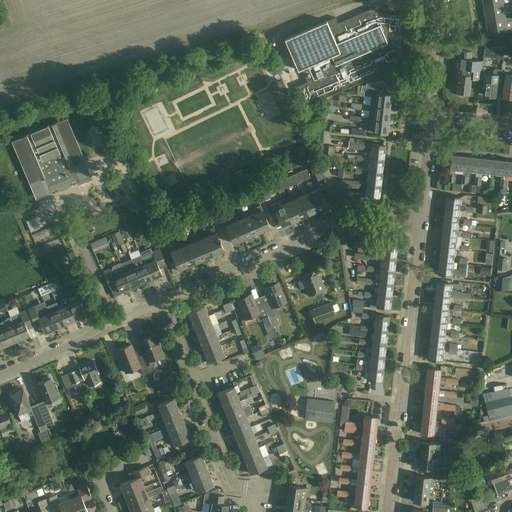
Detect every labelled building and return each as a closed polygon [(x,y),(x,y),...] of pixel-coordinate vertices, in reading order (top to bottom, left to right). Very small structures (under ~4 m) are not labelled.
[(482,0),(484,11),(504,7),(503,6),(502,0),(482,0)] [(486,23),(505,20),(505,18),(504,10),(511,8),(511,6),(511,5),(503,6),(504,7),(484,11),(486,23)] [(336,18),(327,21),(285,39),(298,70),(302,68),(307,82),(296,87),(304,104),(322,96),(401,62),(406,16),(378,13),(378,10),(370,9),(338,23),(336,18)] [(511,21),(511,16),(505,18),(505,20),(486,23),(488,35),(507,32),(506,22),(511,21)] [(484,47),(483,56),(490,57),(491,48),(484,47)] [(483,61),(471,59),(472,52),(459,51),(458,58),(453,57),(452,67),(457,68),(457,75),(459,75),(457,85),(455,86),(457,91),(457,92),(459,96),(465,93),(469,93),(469,91),(473,89),(470,83),(471,77),(481,78),(483,61)] [(496,81),(500,82),(501,75),(490,73),(490,80),(484,80),(483,95),(495,96),(496,81)] [(503,97),(511,98),(511,74),(505,74),(503,97)] [(364,96),(371,97),(370,105),(389,107),(391,94),(372,92),(372,87),(361,85),(361,91),(364,91),(364,96)] [(388,120),(389,107),(370,105),(351,103),(351,109),(362,110),(362,109),(369,110),(369,111),(376,112),(375,119),(388,120)] [(53,187),(54,188),(55,188),(58,190),(63,189),(66,188),(69,185),(71,181),(72,181),(71,179),(74,178),(76,182),(92,176),(68,118),(12,142),(36,199),(52,193),(50,188),(53,187)] [(375,119),(369,118),(368,122),(374,122),(373,132),(386,134),(388,120),(375,119)] [(371,150),(370,157),(384,158),(385,145),(349,141),(348,148),(357,149),(358,147),(365,148),(365,150),(371,150)] [(336,153),(335,153),(328,152),(327,163),(337,164),(338,160),(340,160),(341,154),(336,153)] [(450,168),(463,170),(465,156),(452,155),(450,168)] [(478,158),(465,156),(463,170),(476,171),(478,158)] [(382,171),(384,158),(370,157),(369,170),(382,171)] [(476,171),(489,173),(491,159),(478,158),(476,171)] [(504,161),(491,159),(489,173),(502,174),(504,161)] [(511,161),(504,161),(502,174),(511,175),(511,161)] [(301,171),(303,175),(312,172),(315,179),(321,177),(316,165),(301,171)] [(369,170),(367,183),(381,184),(382,171),(369,170)] [(379,197),(381,184),(367,183),(342,180),(341,186),(353,187),(353,186),(361,187),(367,188),(366,196),(379,197)] [(267,191),(276,187),(275,183),(260,189),(265,200),(270,198),(267,191)] [(319,188),(310,192),(318,211),(327,207),(319,188)] [(260,189),(245,195),(246,197),(247,199),(256,196),(259,203),(265,200),(260,189)] [(309,215),(318,211),(310,192),(301,196),(309,215)] [(244,193),(235,196),(237,200),(238,203),(247,199),(246,197),(245,195),(244,193)] [(309,215),(301,196),(297,198),(295,193),(290,195),(292,200),(300,219),(309,215)] [(286,197),(288,202),(283,203),(291,222),(300,219),(292,200),(290,195),(286,197)] [(459,204),(460,197),(447,196),(445,209),(458,210),(458,211),(486,214),(493,215),(495,198),(480,196),(478,208),(465,206),(465,204),(459,204)] [(291,222),(283,203),(282,200),(273,204),(275,207),(274,207),(282,226),(283,226),(284,228),(292,224),(291,222)] [(212,209),(217,221),(223,218),(220,211),(229,207),(228,204),(227,203),(212,209)] [(251,209),(253,213),(261,232),(270,228),(260,205),(251,209)] [(212,223),(217,221),(212,209),(198,215),(200,219),(209,216),(212,223)] [(457,223),(458,211),(458,210),(445,209),(444,222),(457,223)] [(252,236),(261,232),(253,213),(248,215),(246,211),(242,213),(244,217),(252,236)] [(243,240),(252,236),(244,217),(242,213),(238,215),(240,219),(235,221),(243,240)] [(191,223),(200,219),(198,215),(189,219),(191,223)] [(243,240),(235,221),(233,216),(224,220),(226,225),(234,244),(243,240)] [(36,217),(26,221),(31,232),(40,228),(36,217)] [(192,226),(191,223),(189,219),(180,223),(182,227),(185,225),(187,229),(192,226)] [(443,234),(455,236),(469,238),(470,233),(462,232),(462,231),(456,231),(457,223),(444,222),(443,234)] [(173,231),(182,227),(180,223),(171,227),(173,231)] [(156,233),(161,244),(167,242),(164,235),(173,231),(171,227),(156,233)] [(210,229),(212,234),(207,236),(215,255),(224,251),(216,232),(214,227),(210,229)] [(97,247),(113,239),(109,231),(93,239),(97,247)] [(111,234),(116,246),(124,242),(120,231),(111,234)] [(206,259),(215,255),(207,236),(202,238),(201,234),(196,236),(198,240),(206,259)] [(441,247),(454,249),(455,242),(455,236),(443,234),(441,247)] [(189,244),(197,262),(206,259),(198,240),(196,236),(192,238),(194,242),(189,244)] [(188,266),(197,262),(189,244),(184,246),(183,242),(178,244),(180,248),(188,266)] [(384,242),(383,255),(396,256),(397,243),(384,242)] [(179,270),(188,266),(180,248),(178,244),(174,245),(176,249),(171,251),(179,270)] [(441,247),(440,260),(453,262),(454,249),(441,247)] [(144,262),(141,255),(144,262),(151,279),(162,275),(160,269),(167,266),(160,248),(152,251),(155,257),(144,262)] [(54,266),(69,259),(64,249),(49,256),(54,266)] [(381,268),(394,269),(396,256),(383,255),(377,254),(369,253),(357,252),(356,258),(368,260),(368,258),(376,259),(375,260),(382,261),(381,268)] [(141,283),(151,279),(144,262),(141,255),(131,259),(134,266),(141,283)] [(507,258),(499,257),(497,270),(506,270),(507,258)] [(134,266),(131,259),(121,263),(121,262),(120,263),(121,266),(131,288),(141,283),(134,266)] [(458,269),(452,268),(453,262),(440,260),(438,273),(465,277),(465,272),(458,271),(458,269)] [(120,292),(131,288),(121,266),(120,263),(113,266),(112,269),(112,270),(104,273),(110,288),(117,285),(120,292)] [(393,282),(394,269),(381,268),(367,266),(367,271),(374,272),(374,273),(380,274),(380,280),(380,281),(393,282)] [(482,276),(489,276),(490,268),(482,268),(482,276)] [(319,278),(316,270),(302,276),(304,280),(298,282),(301,289),(305,287),(309,296),(321,290),(322,294),(326,292),(325,289),(320,277),(319,278)] [(64,275),(45,281),(49,293),(67,287),(64,275)] [(380,280),(357,278),(357,283),(373,284),(373,286),(379,286),(378,293),(391,295),(393,282),(380,281),(380,280)] [(504,290),(505,278),(502,278),(496,279),(495,289),(504,290)] [(276,283),(276,281),(274,281),(270,282),(269,284),(270,286),(264,288),(270,302),(264,305),(272,326),(279,323),(273,307),(286,302),(278,282),(276,283)] [(470,299),(470,294),(456,292),(456,290),(449,289),(450,283),(437,281),(436,294),(449,296),(470,299)] [(83,308),(89,306),(82,289),(75,292),(78,299),(68,303),(74,315),(76,320),(86,315),(83,308)] [(390,308),(391,295),(378,293),(364,292),(364,297),(372,297),(372,298),(378,299),(377,307),(390,308)] [(266,328),(272,326),(264,305),(257,307),(251,294),(245,296),(245,295),(243,294),(239,295),(238,297),(239,299),(237,299),(245,319),(259,313),(266,328)] [(434,307),(447,309),(448,304),(449,296),(436,294),(434,307)] [(76,320),(74,315),(68,303),(66,298),(61,300),(63,305),(58,307),(64,320),(66,324),(76,320)] [(22,302),(11,306),(14,312),(25,308),(22,302)] [(45,333),(55,329),(53,324),(48,311),(46,307),(44,302),(28,309),(35,326),(41,323),(45,333)] [(66,324),(64,320),(58,307),(56,302),(46,307),(48,311),(53,324),(55,329),(66,324)] [(315,322),(336,314),(331,303),(310,311),(315,322)] [(188,312),(192,322),(209,315),(205,305),(188,312)] [(434,307),(433,320),(446,322),(446,317),(447,309),(434,307)] [(12,323),(19,338),(20,340),(30,335),(27,329),(33,327),(26,310),(19,313),(20,313),(10,317),(12,323)] [(376,314),(374,327),(387,329),(389,316),(376,314)] [(213,325),(209,315),(192,322),(196,332),(213,325)] [(20,340),(19,338),(12,323),(10,317),(7,319),(9,324),(2,327),(9,344),(20,340)] [(444,335),(446,322),(433,320),(431,333),(444,335)] [(196,332),(200,342),(217,335),(213,325),(196,332)] [(0,327),(0,348),(9,344),(2,327),(0,327)] [(374,327),(373,340),(386,342),(387,329),(374,327)] [(323,331),(312,336),(315,344),(326,339),(323,331)] [(431,333),(430,346),(443,348),(444,335),(431,333)] [(143,340),(148,353),(142,355),(149,372),(155,370),(152,363),(151,360),(164,355),(156,335),(143,340)] [(221,346),(217,335),(200,342),(204,352),(221,346)] [(385,355),(386,342),(373,340),(371,353),(385,355)] [(251,347),(255,358),(265,353),(260,343),(251,347)] [(143,375),(149,372),(142,355),(137,357),(131,345),(116,350),(125,373),(140,367),(143,375)] [(225,356),(221,346),(204,352),(208,363),(225,356)] [(442,361),(443,348),(430,346),(428,359),(442,361)] [(371,359),(370,366),(383,368),(385,355),(371,353),(365,353),(365,358),(371,359)] [(69,374),(62,376),(69,393),(76,391),(74,386),(75,385),(74,383),(80,381),(85,379),(88,386),(101,381),(97,374),(98,373),(93,361),(80,367),(82,372),(77,374),(76,371),(69,373),(69,374)] [(295,381),(304,378),(299,364),(290,367),(295,381)] [(382,381),(383,368),(370,366),(368,379),(382,381)] [(427,367),(426,380),(439,382),(445,382),(446,378),(440,377),(441,369),(427,367)] [(51,378),(50,378),(49,376),(42,379),(43,381),(38,383),(48,408),(53,406),(50,400),(58,397),(56,392),(58,391),(56,384),(53,385),(51,378)] [(171,389),(167,379),(157,384),(162,394),(171,389)] [(444,395),(444,391),(438,390),(439,382),(426,380),(425,393),(438,395),(444,395)] [(218,393),(222,403),(239,397),(234,387),(218,393)] [(490,392),(492,401),(510,396),(508,388),(490,392)] [(10,394),(18,413),(26,410),(29,416),(33,414),(23,389),(18,391),(17,389),(10,392),(11,394),(10,394)] [(436,407),(442,408),(443,404),(443,402),(437,402),(438,395),(425,393),(423,406),(436,407)] [(511,408),(511,405),(510,396),(485,402),(488,414),(511,408)] [(222,403),(226,413),(243,407),(247,405),(245,399),(240,401),(239,397),(222,403)] [(157,405),(162,415),(178,408),(174,398),(157,405)] [(315,418),(332,420),(334,403),(316,401),(315,410),(311,410),(310,416),(315,417),(315,418)] [(145,404),(134,408),(136,414),(148,409),(145,404)] [(423,406),(422,419),(435,420),(436,407),(423,406)] [(226,413),(230,424),(247,417),(243,407),(226,413)] [(160,421),(162,427),(166,425),(182,418),(178,408),(162,415),(163,419),(160,421)] [(0,429),(3,437),(14,432),(6,412),(0,414),(0,429)] [(42,415),(48,429),(55,426),(50,412),(42,415)] [(48,429),(42,415),(35,418),(40,432),(48,429)] [(378,416),(364,415),(363,423),(346,421),(345,426),(363,428),(376,429),(378,416)] [(256,421),(258,427),(271,422),(270,416),(256,421)] [(230,424),(234,434),(251,427),(247,417),(230,424)] [(166,425),(162,427),(164,432),(168,430),(170,435),(186,428),(182,418),(166,425)] [(148,421),(140,424),(142,427),(149,425),(151,430),(161,426),(159,421),(154,422),(153,419),(148,421)] [(433,433),(435,420),(422,419),(420,432),(433,433)] [(234,434),(238,444),(255,437),(253,433),(257,431),(255,425),(251,427),(234,434)] [(362,433),(361,441),(375,442),(376,429),(363,428),(345,426),(344,431),(362,433)] [(167,436),(171,446),(174,445),(191,439),(186,428),(170,435),(167,436)] [(147,436),(150,443),(154,441),(165,437),(162,430),(147,436)] [(511,430),(503,434),(506,441),(511,438),(511,430)] [(259,447),(255,437),(238,444),(242,454),(259,447)] [(440,439),(440,445),(447,446),(455,447),(456,440),(440,439)] [(361,441),(360,454),(373,455),(375,442),(361,441)] [(420,454),(434,456),(439,456),(440,451),(435,450),(436,443),(422,441),(420,454)] [(285,447),(284,443),(272,448),(274,452),(278,450),(285,447)] [(455,447),(447,446),(446,454),(454,454),(455,447)] [(242,454),(247,464),(263,457),(259,447),(242,454)] [(359,459),(358,467),(372,468),(373,455),(360,454),(342,451),(341,457),(359,459)] [(185,461),(189,471),(206,465),(202,454),(185,461)] [(440,456),(439,456),(434,456),(420,454),(419,467),(433,468),(434,461),(440,462),(440,456)] [(265,461),(263,457),(247,464),(251,474),(267,467),(267,466),(270,465),(268,460),(265,461)] [(511,460),(487,470),(492,483),(493,483),(497,494),(511,488),(511,460)] [(340,470),(358,472),(357,479),(370,481),(372,468),(358,467),(340,464),(340,470)] [(191,476),(187,477),(190,483),(193,482),(210,475),(206,465),(189,471),(191,476)] [(120,484),(123,492),(125,491),(126,495),(144,487),(140,477),(149,474),(147,467),(131,473),(134,479),(120,484)] [(84,470),(73,474),(75,479),(86,476),(84,470)] [(163,474),(166,481),(170,480),(168,475),(172,473),(171,470),(166,472),(167,472),(163,474)] [(193,482),(190,483),(189,483),(192,489),(196,487),(197,492),(214,485),(210,475),(193,482)] [(429,490),(433,490),(435,479),(430,478),(430,477),(416,475),(414,488),(429,490)] [(355,492),(369,494),(370,481),(357,479),(355,479),(355,484),(356,485),(355,492)] [(70,499),(75,511),(88,511),(83,500),(91,497),(85,482),(76,485),(78,489),(68,494),(70,499)] [(170,496),(177,493),(174,485),(167,488),(167,490),(170,496)] [(307,488),(289,485),(287,496),(306,499),(307,488)] [(146,492),(144,487),(126,495),(128,499),(126,499),(129,506),(148,498),(162,492),(160,486),(146,492)] [(433,490),(429,490),(414,488),(413,501),(428,502),(428,495),(433,495),(433,490)] [(210,503),(208,511),(226,511),(228,504),(223,503),(224,496),(217,495),(218,489),(205,494),(203,502),(210,503)] [(163,491),(162,492),(164,498),(164,499),(165,500),(166,502),(171,500),(172,500),(170,496),(167,490),(163,491)] [(368,496),(369,494),(355,492),(355,496),(354,505),(367,507),(368,496)] [(60,503),(57,494),(49,497),(54,511),(55,511),(62,510),(62,511),(75,511),(70,499),(60,503)] [(488,511),(482,495),(470,500),(474,511),(488,511)] [(286,507),(304,509),(305,502),(309,503),(309,499),(306,499),(287,496),(286,507)] [(133,511),(143,511),(153,508),(148,498),(129,506),(131,511),(132,511),(133,511)] [(50,511),(46,499),(38,502),(41,511),(37,511),(50,511)]
